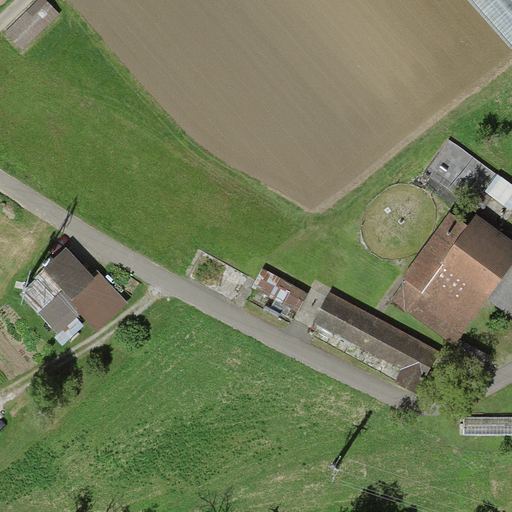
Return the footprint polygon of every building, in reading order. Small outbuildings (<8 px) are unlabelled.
[(56,14),(42,0),(38,0),(4,34),(19,50),(56,14)] [(511,44),(511,0),(469,0),(509,47),(511,44)] [(511,264),(511,255),(473,225),(417,295),(461,329),(511,264)] [(127,294),(78,244),(22,298),(71,348),(127,294)] [(259,288),(301,309),(311,289),(270,268),(259,288)] [(404,384),(426,347),(337,293),(314,330),(404,384)] [(511,412),(467,415),(468,435),(511,432),(511,412)]
